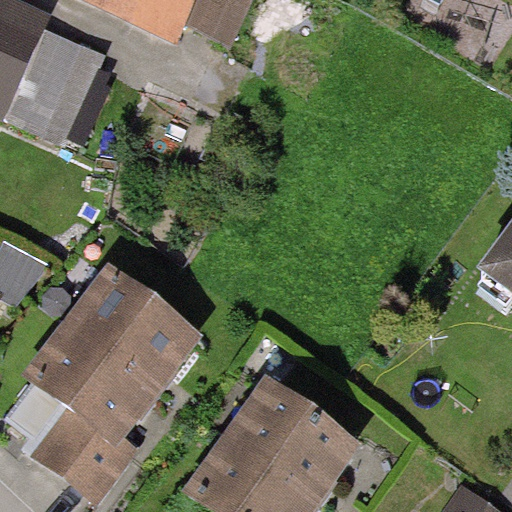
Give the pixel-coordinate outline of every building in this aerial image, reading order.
[(90,0),(175,39),(181,26),(221,45),(241,0),(90,0)] [(0,117),(65,149),(107,61),(0,10),(0,117)] [(263,121),(242,110),(227,138),(248,149),(263,121)] [(0,254),(0,308),(4,302),(17,307),(49,268),(6,245),(0,254)] [(511,302),(511,248),(486,284),(511,302)] [(225,354),(132,285),(26,426),(119,495),(225,354)] [(357,511),(394,458),(291,388),(207,511),(357,511)]
